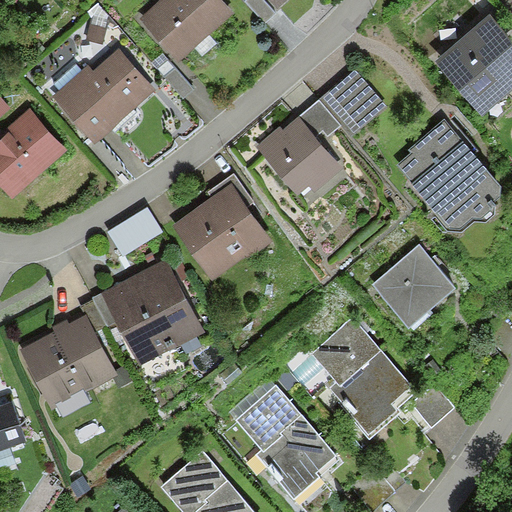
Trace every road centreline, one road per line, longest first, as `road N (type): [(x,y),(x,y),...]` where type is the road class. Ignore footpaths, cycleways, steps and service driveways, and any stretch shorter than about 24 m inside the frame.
road 1 (residential): [(349,0),(230,118),(151,176),(72,225),(2,240)]
road 2 (residential): [(511,397),(443,511)]
